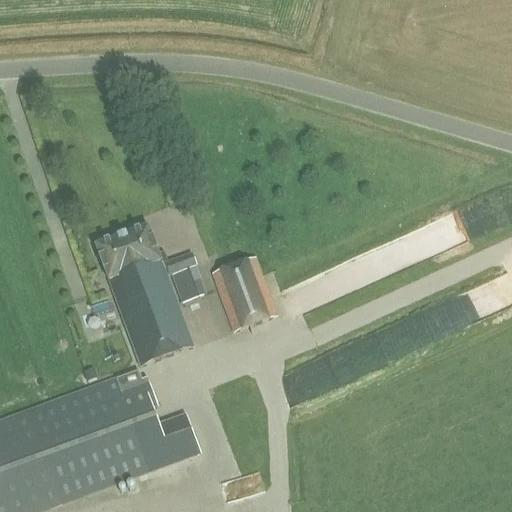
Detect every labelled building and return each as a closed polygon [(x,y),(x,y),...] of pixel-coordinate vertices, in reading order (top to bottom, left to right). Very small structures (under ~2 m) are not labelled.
[(165,253),(159,256),(149,229),(97,247),(110,282),(108,283),(141,370),(196,350),(169,279),(197,268),(193,254),(169,263),(165,253)] [(257,259),(212,276),(234,335),(279,319),(257,259)] [(511,278),(509,272),(420,313),(429,332),(511,294),(511,278)] [(273,373),(285,404),(302,397),(291,367),(273,373)] [(147,379),(141,381),(138,372),(0,423),(0,511),(49,511),(173,467),(201,456),(186,415),(158,425),(153,411),(158,409),(147,379)] [(218,479),(253,468),(245,445),(210,456),(218,479)]
